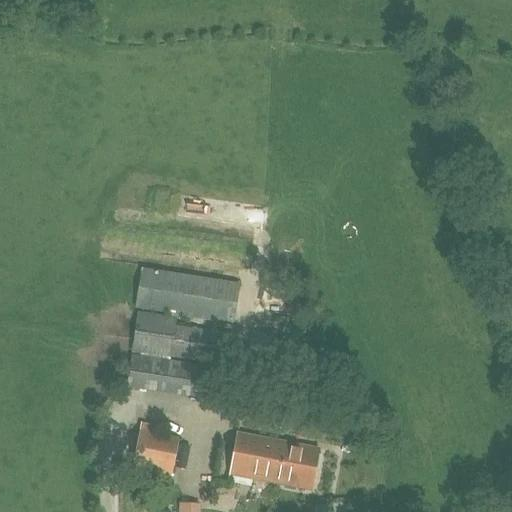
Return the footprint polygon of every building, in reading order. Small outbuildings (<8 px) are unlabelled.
[(239,285),(142,270),(136,308),(233,323),(239,285)] [(226,365),(230,335),(175,327),(176,320),(137,314),(132,352),(226,365)] [(271,334),(252,333),(250,350),(271,351),(271,334)] [(132,356),(127,386),(209,397),(213,368),(132,356)] [(142,423),(140,432),(134,467),(172,475),(179,439),(155,435),(157,426),(142,423)] [(319,449),(239,434),(231,475),(312,490),(319,449)] [(201,511),(201,503),(179,503),(179,511),(201,511)]
